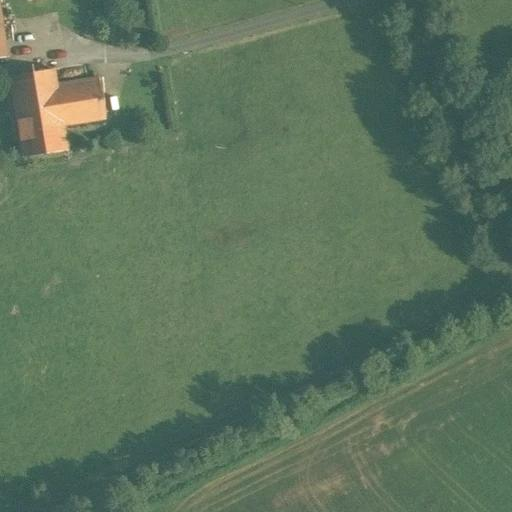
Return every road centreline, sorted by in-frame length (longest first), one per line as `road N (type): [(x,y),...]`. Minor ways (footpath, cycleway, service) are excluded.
road 1 (track): [(511,268),(346,360),(22,511)]
road 2 (unclassified): [(423,0),(472,145),(511,213)]
